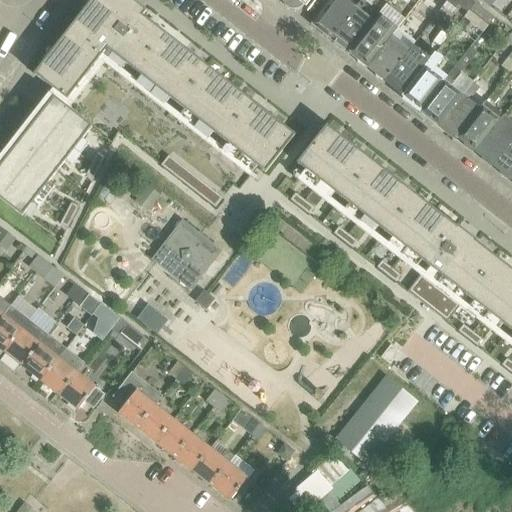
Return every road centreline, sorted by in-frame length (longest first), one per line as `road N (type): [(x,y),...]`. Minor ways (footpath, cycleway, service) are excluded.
road 1 (residential): [(511,217),(347,87),(214,0)]
road 2 (residential): [(177,511),(106,470),(0,387)]
